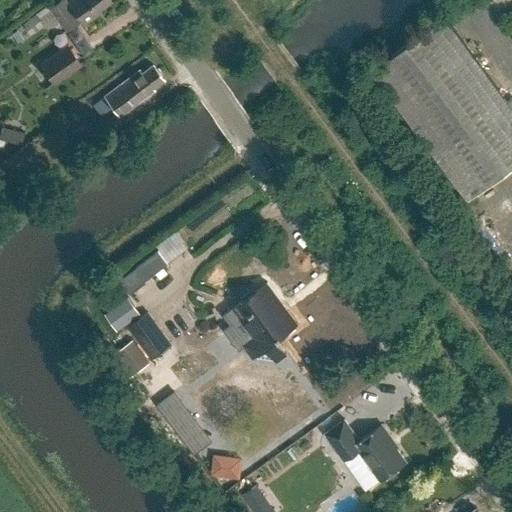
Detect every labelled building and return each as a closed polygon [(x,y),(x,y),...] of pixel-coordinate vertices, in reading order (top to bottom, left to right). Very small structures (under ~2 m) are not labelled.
[(98,14),(96,11),(111,1),(109,0),(59,0),(49,7),(66,31),(79,22),(82,25),(98,14)] [(57,21),(45,5),(35,13),(36,14),(22,24),(30,35),(43,25),(46,29),(57,21)] [(511,167),(511,106),(445,15),(371,69),(468,200),(511,167)] [(66,44),(38,64),(42,70),(34,76),(43,89),(52,83),(53,85),(81,65),(66,44)] [(151,94),(149,90),(163,79),(152,64),(141,73),(138,70),(103,96),(104,96),(87,109),(95,120),(112,108),(119,118),(151,94)] [(2,118),(0,122),(0,147),(10,152),(22,129),(2,118)] [(78,150),(98,136),(91,126),(71,139),(78,150)] [(151,244),(164,261),(184,246),(172,229),(151,244)] [(113,276),(123,290),(163,263),(153,249),(113,276)] [(273,360),(285,351),(276,339),(298,324),(267,283),(232,308),(252,336),(244,341),(256,357),(273,360)] [(100,312),(111,329),(135,313),(124,296),(100,312)] [(172,345),(148,311),(127,327),(150,360),(172,345)] [(227,331),(212,341),(223,356),(237,345),(227,331)] [(178,415),(168,422),(178,434),(187,427),(178,415)] [(380,480),(406,461),(391,440),(393,439),(382,424),(357,442),(353,437),(356,435),(345,419),(325,433),(344,460),(359,449),(380,480)] [(242,455),(233,454),(230,475),(240,476),(242,455)] [(259,476),(237,493),(250,511),(274,511),(282,507),(259,476)]
